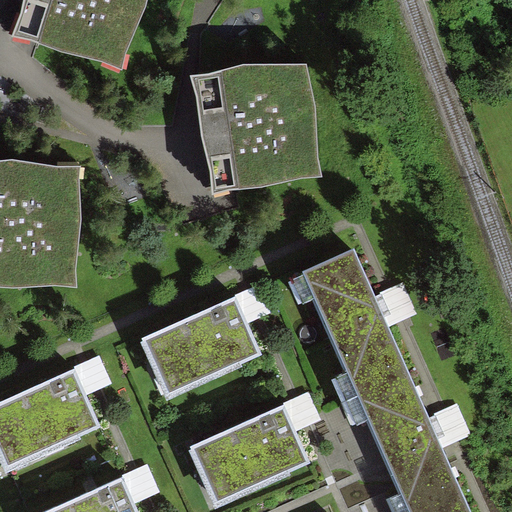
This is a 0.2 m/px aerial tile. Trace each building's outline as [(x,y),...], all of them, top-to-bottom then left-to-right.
[(185,0),(56,0),(43,39),(160,77),(185,0)] [(328,73),(225,85),(237,192),(340,180),(328,73)] [(111,170),(0,169),(0,285),(110,286),(111,170)] [(380,316),(351,251),(301,273),(356,396),(406,374),(380,316)] [(234,299),(140,341),(166,399),(260,356),(234,299)] [(73,371),(0,404),(0,460),(5,471),(99,429),(73,371)] [(428,511),(462,497),(406,374),(356,396),(408,511),(428,511)] [(284,408),(190,450),(215,507),(310,465),(284,408)] [(134,511),(120,479),(45,511),(134,511)] [(468,511),(462,497),(428,511),(468,511)]
